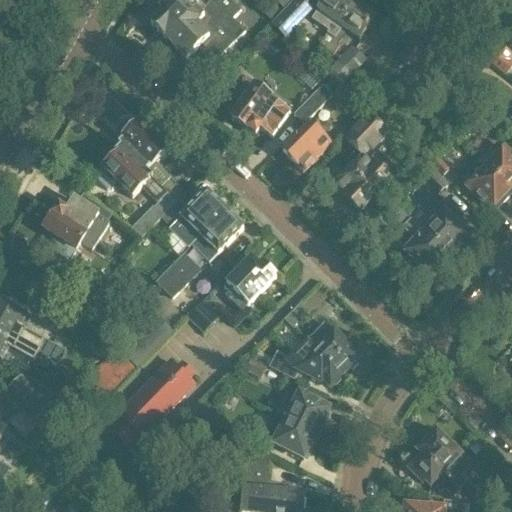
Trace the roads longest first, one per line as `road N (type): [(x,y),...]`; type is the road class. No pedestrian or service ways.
road 1 (residential): [(421,356),(68,31)]
road 2 (residential): [(354,511),(370,435),(421,356)]
road 3 (secondary): [(0,153),(68,31)]
road 4 (residential): [(511,270),(421,356)]
road 5 (residential): [(511,438),(421,356)]
